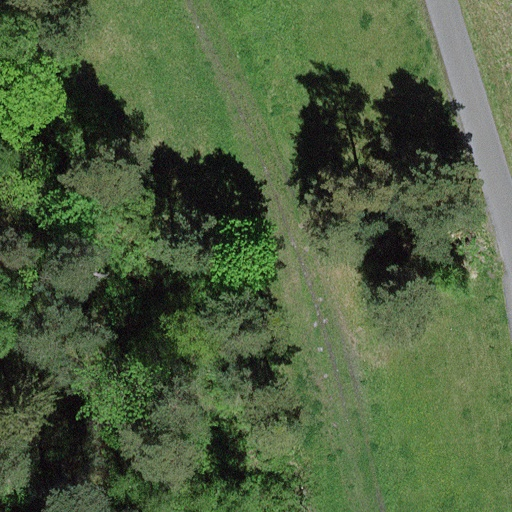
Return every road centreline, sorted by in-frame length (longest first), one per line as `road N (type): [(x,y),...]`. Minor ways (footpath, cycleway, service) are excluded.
road 1 (track): [(206,0),(313,227),(381,511)]
road 2 (track): [(442,0),(511,228)]
